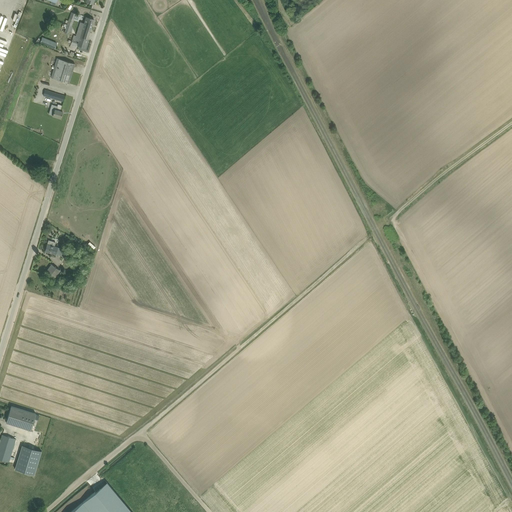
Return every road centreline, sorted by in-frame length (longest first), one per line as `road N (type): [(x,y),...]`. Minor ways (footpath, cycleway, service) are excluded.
road 1 (track): [(45,511),(367,236)]
road 2 (track): [(511,442),(394,222),(511,124)]
road 3 (unclassified): [(0,352),(109,0)]
